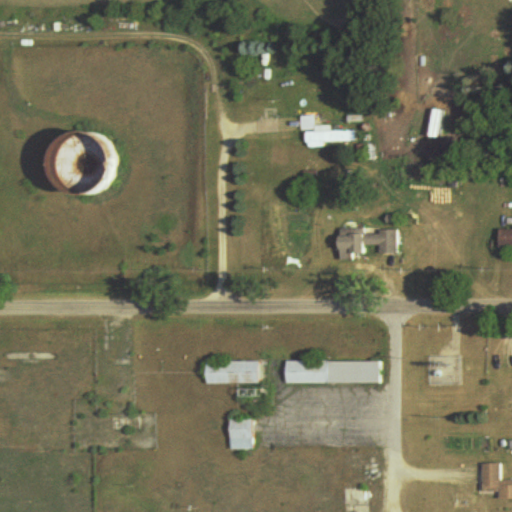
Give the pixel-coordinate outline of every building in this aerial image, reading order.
[(428,136),(438,139),(446,112),(436,109),(428,136)] [(359,143),(358,131),(335,131),(335,127),(319,127),(318,117),(306,118),(307,149),(326,148),(326,144),(359,143)] [(105,139),(88,140),(88,154),(67,154),(68,193),(107,192),(105,139)] [(400,254),(400,231),(377,231),(340,231),(340,261),(357,261),(357,255),(368,255),(368,247),(380,247),(380,254),(400,254)] [(380,386),(380,362),(286,362),(286,386),(380,386)] [(206,363),(206,386),(260,386),(260,363),(206,363)] [(253,451),(253,420),(230,420),(230,451),(253,451)] [(483,492),(498,492),(498,500),(511,500),(511,480),(501,481),(501,464),(482,464),(483,492)]
